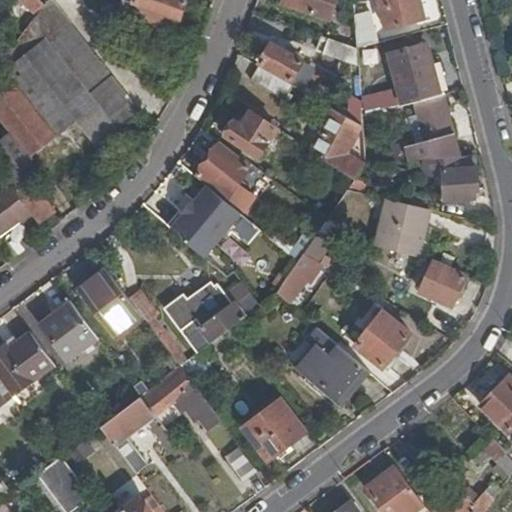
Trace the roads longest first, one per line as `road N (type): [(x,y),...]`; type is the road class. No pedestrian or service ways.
road 1 (residential): [(511,231),(504,292),(467,358),(270,511)]
road 2 (residential): [(227,0),(180,111),(142,165),(0,286)]
road 3 (residential): [(459,0),(511,223)]
